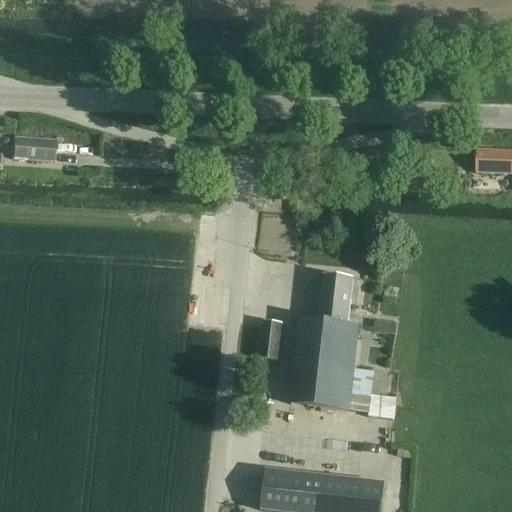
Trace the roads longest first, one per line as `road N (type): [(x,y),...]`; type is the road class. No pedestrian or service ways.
road 1 (track): [(0,50),(382,69),(401,55),(409,0)]
road 2 (tertiary): [(470,117),(26,97)]
road 3 (residential): [(211,511),(247,169)]
road 4 (residential): [(247,169),(26,97)]
road 5 (residential): [(247,169),(470,117)]
